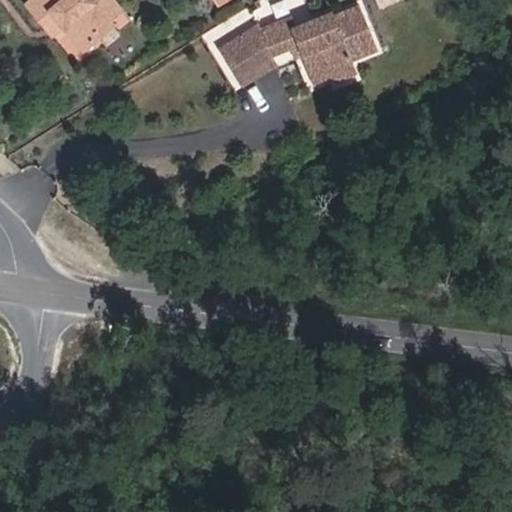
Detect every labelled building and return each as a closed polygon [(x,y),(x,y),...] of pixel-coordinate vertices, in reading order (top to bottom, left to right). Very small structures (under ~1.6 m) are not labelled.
[(120,12),(111,0),(30,0),(26,4),(46,28),(57,19),(61,25),(82,50),(98,37),(93,32),(106,21),(107,23),(108,22),(120,12)] [(377,50),(358,5),(332,15),(331,11),(294,26),(281,31),(277,20),(260,27),(257,23),(217,48),(236,79),(271,56),(290,48),(296,45),(301,56),(309,76),(328,68),(331,76),(333,82),(356,73),(351,60),(377,50)] [(294,26),(290,15),(277,20),(281,31),(294,26)] [(51,34),(61,25),(57,19),(46,28),(51,34)] [(104,45),(118,34),(108,22),(107,23),(106,21),(93,32),(98,37),(104,45)] [(301,56),(296,45),(290,48),(294,59),(301,56)] [(276,64),(271,56),(236,79),(240,86),(276,64)] [(331,76),(328,68),(309,76),(312,84),(331,76)]
